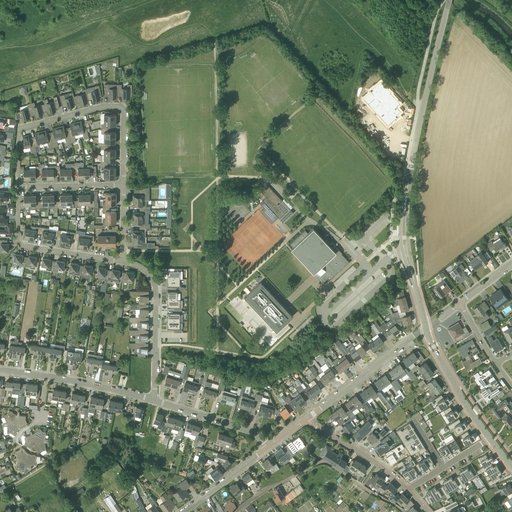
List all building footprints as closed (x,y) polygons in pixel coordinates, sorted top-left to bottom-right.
[(89,76),(96,75),(93,66),(87,67),(89,76)] [(371,95),(364,102),(388,129),(399,119),(398,117),(401,114),(396,109),(400,106),(390,95),(381,83),(369,93),(371,95)] [(111,99),(114,99),(114,98),(116,98),(116,96),(118,96),(118,84),(114,84),(114,88),(109,88),(108,88),(108,84),(105,84),(104,96),(109,96),(109,98),(111,98),(111,99)] [(122,98),(123,98),(124,98),(124,99),(128,99),(130,98),(129,96),(131,96),(132,84),(128,84),(128,89),(122,88),(122,89),(121,89),(121,84),(118,84),(118,96),(122,96),(122,98)] [(95,90),(95,91),(91,91),(89,88),(86,89),(89,100),(93,99),(93,101),(95,101),(99,100),(98,100),(100,99),(100,97),(102,97),(99,85),(94,86),(95,90)] [(82,105),(86,104),(85,103),(87,103),(87,101),(89,100),(86,89),(82,90),(83,94),(78,95),(74,96),(76,104),(80,103),(80,104),(82,104),(82,105)] [(67,108),(68,108),(69,107),(69,108),(73,107),(72,107),(74,106),(74,104),(76,104),(74,96),(73,92),(69,93),(70,97),(65,98),(64,94),(59,96),(62,107),(67,106),(67,108)] [(43,100),(44,104),(46,111),(48,111),(49,113),(50,112),(51,113),(54,112),(54,111),(56,111),(55,109),(60,108),(57,96),(53,97),(54,101),(53,102),(53,101),(48,103),(47,99),(43,100)] [(35,114),(36,116),(43,114),(42,112),(46,111),(44,104),(40,105),(35,106),(34,102),(30,103),(33,115),(35,114)] [(25,120),(28,119),(28,118),(30,118),(29,116),(33,115),(30,103),(27,104),(28,108),(27,108),(20,110),(20,111),(15,113),(15,119),(22,118),(23,120),(24,119),(25,120)] [(101,129),(108,129),(108,126),(116,126),(116,120),(104,120),(104,123),(101,124),(101,129)] [(75,123),(78,134),(82,133),(84,139),(89,138),(86,127),(85,125),(83,126),(82,125),(81,121),(75,123)] [(70,129),(68,130),(71,143),(76,141),(74,135),(78,134),(75,123),(69,124),(71,128),(70,129)] [(71,143),(68,130),(65,130),(64,130),(63,126),(58,127),(61,139),(65,138),(66,144),(71,143)] [(53,133),(50,134),(54,147),(58,146),(57,140),(61,139),(58,127),(52,129),(53,133)] [(107,132),(108,129),(101,129),(101,134),(104,134),(104,137),(116,138),(116,132),(107,132)] [(54,147),(50,134),(47,135),(46,130),(40,132),(43,143),(47,142),(49,149),(54,147)] [(35,138),(33,139),(32,139),(36,152),(41,151),(39,144),(43,143),(40,132),(34,134),(35,138)] [(36,152),(32,139),(30,139),(29,139),(28,135),(22,137),(24,143),(23,143),(20,143),(20,149),(22,149),(23,149),(25,148),(30,147),(31,153),(36,152)] [(101,146),(107,146),(107,143),(116,143),(116,138),(104,137),(104,143),(98,143),(98,146),(101,146)] [(107,149),(107,146),(101,146),(101,150),(104,150),(104,155),(115,155),(115,149),(107,149)] [(101,164),(107,164),(107,161),(115,161),(115,155),(104,155),(104,160),(101,160),(101,164)] [(80,178),(80,179),(84,179),(84,168),(80,168),(80,165),(78,166),(78,163),(74,163),(75,166),(75,172),(78,172),(78,178),(80,178)] [(38,166),(39,173),(42,173),(42,179),(44,179),(44,180),(48,180),(48,169),(44,169),(44,164),(38,164),(38,166)] [(107,167),(107,164),(101,164),(101,167),(104,167),(104,172),(115,173),(115,167),(107,167)] [(87,165),(87,168),(84,168),(84,179),(88,179),(88,178),(90,178),(90,172),(93,171),(93,165),(87,165)] [(36,173),(39,173),(38,166),(35,166),(35,169),(29,170),(30,180),(33,180),(33,179),(36,179),(36,173)] [(48,169),(48,180),(51,180),(51,179),(54,179),(54,172),(57,172),(57,166),(47,166),(48,169)] [(62,179),(66,179),(66,169),(60,169),(60,166),(57,166),(57,172),(60,172),(60,179),(62,179)] [(72,178),(72,172),(75,172),(75,166),(69,166),(69,169),(66,169),(66,179),(70,179),(72,178)] [(30,180),(29,170),(23,170),(23,167),(20,167),(20,173),(23,173),(24,180),(26,179),(26,180),(30,180)] [(267,184),(266,184),(262,188),(260,191),(266,198),(260,203),(260,204),(264,208),(265,210),(264,211),(272,220),(275,218),(276,220),(278,218),(279,219),(283,223),(293,213),(290,209),(282,200),(282,201),(267,184)] [(133,201),(143,201),(149,201),(149,200),(149,195),(146,195),(146,188),(140,190),(140,195),(133,195),(133,201)] [(39,202),(39,208),(48,208),(48,205),(48,194),(44,195),(42,195),(42,202),(39,202)] [(48,205),(54,205),(54,208),(57,208),(57,201),(54,202),(54,195),(52,195),(52,194),(48,194),(48,205)] [(63,205),(66,205),(66,194),(62,194),(62,195),(60,195),(60,201),(57,201),(57,208),(63,208),(63,205)] [(66,205),(67,205),(70,204),(70,207),(75,207),(75,201),(72,201),(72,195),(70,195),(70,194),(66,194),(66,205)] [(75,201),(75,207),(81,207),(81,204),(84,204),(84,194),(80,194),(78,194),(78,201),(75,201)] [(84,194),(84,204),(88,204),(88,207),(94,207),(94,202),(94,201),(90,201),(90,194),(88,194),(84,194)] [(30,205),(30,195),(26,195),(26,196),(24,196),(24,202),(20,202),(20,209),(24,209),(24,210),(30,210),(30,205)] [(30,195),(30,205),(36,205),(36,208),(39,208),(39,202),(36,202),(36,195),(34,195),(30,195)] [(116,205),(116,199),(106,199),(105,202),(103,203),(103,208),(109,208),(109,205),(115,205),(116,205)] [(143,201),(133,201),(133,206),(140,206),(140,210),(146,210),(146,206),(142,206),(143,201)] [(109,208),(103,208),(103,213),(105,214),(105,217),(116,217),(116,211),(115,211),(109,211),(109,208)] [(132,219),(142,219),(147,219),(147,213),(146,213),(146,210),(140,210),(140,213),(133,213),(132,219)] [(103,225),(103,226),(109,226),(109,223),(115,223),(116,223),(116,217),(105,217),(105,220),(103,221),(103,225)] [(142,219),(132,219),(132,224),(140,224),(140,228),(146,228),(146,225),(147,225),(147,219),(142,219)] [(25,228),(25,225),(20,224),(20,230),(24,231),(23,238),(29,239),(30,229),(25,228)] [(36,233),(39,233),(40,227),(37,227),(36,230),(30,229),(29,239),(35,240),(36,233)] [(41,241),(47,242),(48,232),(45,232),(45,228),(40,227),(39,233),(42,234),(41,241)] [(146,237),(146,228),(140,228),(140,231),(132,231),(132,237),(146,237)] [(342,253),(338,249),(332,242),(330,244),(327,240),(325,241),(321,237),(316,231),(314,230),(314,229),(313,228),(312,229),(308,233),(305,230),(302,233),(300,235),(290,244),(293,247),(291,248),(291,249),(291,250),(313,272),(318,278),(319,277),(320,276),(322,279),(323,278),(324,279),(327,277),(326,275),(328,274),(330,276),(332,278),(336,275),(339,271),(339,272),(340,271),(339,271),(343,268),(346,265),(347,265),(349,263),(347,260),(346,259),(342,255),(341,254),(342,253)] [(54,236),(57,236),(58,230),(52,229),(52,233),(48,232),(47,242),(53,243),(54,236)] [(59,244),(65,245),(66,235),(60,234),(61,231),(58,230),(57,236),(60,237),(59,244)] [(72,239),(75,239),(76,233),(70,232),(70,236),(66,235),(65,245),(71,246),(72,239)] [(77,247),(83,248),(84,238),(81,237),(81,234),(76,233),(75,239),(78,240),(77,247)] [(84,238),(83,248),(88,249),(90,242),(94,242),(94,236),(85,234),(84,238)] [(132,237),(132,243),(134,243),(139,243),(139,248),(147,248),(148,248),(148,245),(148,243),(147,243),(146,243),(146,237),(132,237)] [(502,249),(506,247),(501,238),(493,243),(492,241),(487,244),(491,250),(494,248),(496,251),(500,249),(500,248),(501,247),(502,249)] [(0,251),(1,251),(1,253),(6,253),(6,251),(8,252),(8,244),(7,243),(7,240),(0,239),(0,251)] [(488,261),(481,252),(477,255),(477,256),(471,261),(476,268),(483,262),(484,264),(488,261)] [(18,265),(24,266),(26,257),(23,256),(23,255),(15,254),(14,256),(13,256),(13,260),(14,260),(14,261),(19,262),(18,265)] [(29,257),(26,257),(24,266),(30,267),(30,264),(35,265),(37,257),(29,256),(29,257)] [(52,271),(53,261),(50,261),(51,259),(43,258),(41,266),(46,267),(46,270),(52,271)] [(64,262),(61,261),(57,260),(56,262),(53,261),(52,271),(63,273),(64,262)] [(74,271),(74,274),(80,275),(81,266),(78,265),(78,264),(70,263),(69,270),(74,271)] [(465,268),(461,264),(451,272),(452,272),(452,273),(451,273),(454,277),(455,277),(460,283),(463,280),(467,276),(462,270),(465,268)] [(84,266),(81,266),(80,275),(85,276),(86,273),(91,274),(92,266),(84,265),(84,266)] [(98,267),(97,275),(102,276),(101,279),(105,279),(104,283),(101,283),(100,291),(105,292),(107,280),(109,270),(106,270),(106,268),(98,267)] [(112,271),(109,270),(107,280),(118,282),(120,271),(112,269),(112,271)] [(126,273),(123,272),(121,282),(127,283),(127,282),(132,283),(133,280),(134,280),(135,276),(134,276),(134,273),(126,272),(126,273)] [(451,290),(444,280),(444,281),(436,287),(435,288),(441,296),(442,295),(443,296),(451,290)] [(244,297),(245,298),(246,300),(249,303),(250,303),(251,304),(251,305),(252,306),(253,306),(259,313),(265,320),(266,321),(268,323),(269,323),(269,324),(270,325),(274,329),(276,331),(276,332),(286,323),(291,318),(284,311),(286,309),(282,304),(280,306),(270,295),(272,294),(267,289),(265,290),(259,284),(244,297)] [(490,297),(498,308),(509,300),(504,294),(505,294),(504,293),(501,290),(496,294),(495,293),(490,297)] [(146,305),(146,304),(146,301),(149,301),(149,291),(130,291),(130,296),(140,296),(140,301),(139,301),(138,304),(146,305)] [(395,300),(397,305),(407,302),(403,291),(398,293),(400,297),(397,298),(395,300)] [(383,304),(384,305),(386,308),(387,309),(390,308),(393,307),(389,301),(388,300),(383,304)] [(397,305),(396,305),(397,309),(398,312),(399,312),(401,311),(405,310),(408,309),(407,302),(397,305)] [(483,320),(484,321),(490,316),(486,311),(487,310),(481,303),(474,309),(479,316),(478,317),(481,322),(483,320)] [(129,304),(129,309),(136,309),(139,309),(139,314),(138,314),(138,315),(138,317),(146,318),(146,317),(146,314),(148,314),(148,304),(146,304),(146,305),(138,304),(129,304)] [(399,324),(397,322),(392,317),(390,314),(388,316),(393,323),(388,327),(394,335),(399,331),(396,326),(399,324)] [(410,315),(407,316),(400,318),(399,315),(392,317),(397,322),(401,321),(402,325),(404,324),(411,322),(410,315)] [(148,317),(146,317),(146,318),(138,317),(136,317),(129,317),(129,322),(137,322),(137,327),(138,327),(138,330),(146,331),(146,330),(146,327),(148,327),(148,317)] [(491,326),(488,320),(480,325),(483,331),(491,326)] [(376,321),(373,323),(376,327),(380,332),(382,330),(376,321)] [(468,330),(466,327),(460,330),(457,323),(449,328),(453,334),(451,335),(454,339),(462,334),(464,337),(470,333),(468,330)] [(495,325),(484,332),(486,335),(497,329),(495,325)] [(387,326),(382,330),(388,339),(394,335),(388,327),(387,326)] [(511,328),(511,327),(503,331),(510,343),(509,343),(510,344),(511,344),(511,343),(511,342),(511,328)] [(148,330),(146,330),(146,331),(138,330),(129,330),(129,335),(135,335),(135,343),(138,343),(145,344),(145,343),(146,340),(148,340),(148,330)] [(359,343),(354,347),(361,356),(366,352),(360,344),(362,342),(358,337),(357,335),(357,334),(356,334),(354,336),(356,339),(359,343)] [(374,340),(378,347),(384,343),(379,336),(374,340)] [(490,342),(496,352),(503,348),(498,338),(493,341),(491,337),(488,339),(490,342)] [(12,352),(11,359),(15,360),(17,346),(18,339),(15,339),(14,341),(10,340),(8,351),(12,352)] [(467,352),(470,351),(468,347),(474,344),(472,339),(463,345),(457,348),(463,358),(465,357),(469,355),(467,352)] [(368,344),(373,351),(378,347),(374,340),(368,344)] [(39,342),(39,346),(36,360),(40,360),(41,353),(45,354),(47,347),(47,343),(39,342)] [(17,346),(15,360),(19,361),(20,353),(24,354),(25,352),(27,352),(29,343),(26,343),(25,347),(17,346)] [(145,343),(145,344),(138,343),(135,343),(129,343),(129,348),(135,348),(135,353),(138,353),(138,357),(145,357),(145,353),(148,353),(148,343),(145,343)] [(343,343),(341,344),(340,345),(347,353),(349,352),(356,360),(361,356),(354,347),(352,345),(347,349),(343,343)] [(34,352),(32,359),(36,360),(39,346),(31,344),(30,352),(34,352)] [(55,344),(54,348),(52,362),(56,363),(57,356),(61,357),(61,354),(64,354),(64,349),(65,346),(55,344)] [(344,356),(347,353),(340,345),(338,347),(337,348),(340,352),(341,351),(344,356)] [(54,348),(47,347),(45,354),(49,355),(48,362),(52,362),(54,348)] [(69,362),(68,369),(72,369),(75,351),(64,349),(64,354),(66,355),(65,361),(69,362)] [(462,362),(467,371),(473,368),(482,362),(480,358),(473,362),(470,357),(474,355),(479,352),(478,350),(472,353),(469,355),(465,357),(467,360),(462,362)] [(83,353),(80,352),(75,351),(72,369),(76,370),(77,363),(81,363),(82,357),(83,357),(83,353)] [(415,360),(418,358),(413,352),(408,356),(413,362),(413,363),(416,361),(415,360)] [(90,365),(88,372),(92,373),(95,358),(95,356),(95,355),(87,353),(86,364),(90,365)] [(95,356),(95,358),(92,373),(96,373),(97,366),(101,367),(102,363),(103,360),(102,360),(103,357),(95,356)] [(351,364),(345,356),(344,356),(339,359),(345,368),(351,364)] [(403,360),(407,366),(413,362),(408,356),(403,360)] [(328,357),(326,359),(327,360),(331,365),(333,364),(340,372),(345,368),(339,359),(337,358),(332,362),(328,357)] [(110,364),(102,363),(101,367),(101,370),(105,371),(103,378),(107,379),(110,364)] [(413,372),(419,367),(423,372),(429,368),(425,363),(419,367),(417,365),(411,370),(413,372)] [(118,366),(110,364),(107,379),(111,379),(112,372),(116,373),(118,366)] [(399,364),(394,368),(401,377),(402,377),(406,374),(412,381),(414,379),(408,372),(407,370),(405,372),(399,364)] [(187,366),(186,369),(183,378),(186,379),(183,389),(189,391),(192,381),(188,380),(188,377),(187,377),(190,367),(187,366)] [(309,369),(310,370),(311,372),(315,377),(318,375),(316,373),(317,372),(313,366),(309,369)] [(330,380),(335,376),(328,367),(323,371),(325,373),(330,380)] [(394,368),(389,372),(394,378),(394,377),(396,376),(399,379),(401,377),(394,368)] [(423,376),(422,376),(424,379),(427,378),(433,373),(429,368),(423,372),(424,374),(423,376)] [(487,385),(483,379),(491,373),(489,369),(480,375),(480,376),(477,372),(473,375),(476,378),(475,379),(481,389),(484,387),(487,385)] [(417,377),(413,372),(411,370),(408,372),(414,379),(417,377)] [(173,375),(167,373),(167,375),(164,384),(170,386),(173,375)] [(330,380),(325,373),(319,378),(324,384),(330,380)] [(180,378),(174,375),(173,375),(170,386),(177,388),(180,378)] [(385,375),(380,379),(386,387),(391,383),(396,391),(399,389),(397,386),(393,381),(391,382),(385,375)] [(218,385),(212,383),(211,386),(208,397),(215,399),(218,389),(220,390),(224,378),(221,378),(218,385)] [(429,390),(437,383),(434,378),(426,384),(424,382),(419,386),(421,389),(426,386),(429,390)] [(302,391),(304,390),(310,398),(316,394),(310,386),(309,385),(306,387),(302,383),(301,384),(298,379),(294,381),(296,384),(298,386),(302,391)] [(380,379),(375,382),(380,390),(379,392),(383,397),(386,402),(391,408),(393,406),(391,403),(389,400),(382,390),(386,387),(380,379)] [(310,386),(316,394),(321,390),(314,380),(310,382),(312,385),(310,386)] [(196,393),(199,383),(192,381),(189,391),(196,393)] [(20,383),(13,382),(12,394),(18,394),(17,404),(20,404),(21,399),(22,392),(22,389),(19,389),(20,383)] [(442,389),(437,383),(429,390),(433,395),(434,395),(442,389)] [(22,389),(22,392),(21,396),(21,399),(24,399),(25,396),(25,393),(31,394),(32,384),(26,384),(25,388),(22,388),(22,389)] [(38,385),(32,384),(31,394),(36,395),(36,397),(39,398),(40,390),(37,390),(38,385)] [(208,397),(211,386),(205,384),(205,385),(201,395),(208,397)] [(371,385),(366,389),(372,397),(376,394),(383,404),(386,402),(383,397),(379,392),(377,393),(371,385)] [(306,402),(299,393),(302,391),(298,386),(295,388),(297,391),(292,395),(294,397),(300,406),(306,402)] [(484,387),(481,389),(483,391),(480,393),(486,401),(492,398),(491,398),(500,392),(498,388),(489,394),(484,387)] [(233,405),(236,395),(239,395),(241,389),(238,388),(237,391),(236,390),(235,394),(230,392),(226,403),(233,405)] [(53,389),(51,398),(58,400),(60,391),(53,389)] [(370,411),(371,412),(372,412),(371,411),(373,409),(367,401),(372,397),(366,389),(360,393),(366,401),(364,403),(370,410),(370,411)] [(230,392),(223,390),(223,391),(220,401),(226,403),(230,392)] [(60,391),(58,400),(64,401),(66,392),(60,391)] [(77,404),(78,394),(72,393),(70,402),(73,403),(72,406),(76,407),(77,404)] [(85,396),(78,394),(77,404),(83,405),(85,396)] [(283,394),(281,396),(286,403),(288,402),(295,410),(300,406),(294,397),(291,399),(289,397),(287,399),(283,394)] [(398,402),(404,397),(401,394),(395,398),(398,402)] [(433,395),(425,401),(427,404),(436,397),(434,395),(433,395)] [(441,395),(430,401),(433,405),(437,402),(441,409),(446,406),(445,404),(450,402),(447,397),(444,399),(441,395)] [(278,398),(283,405),(284,405),(286,403),(281,396),(278,398)] [(365,410),(367,413),(370,411),(370,410),(364,403),(362,404),(356,396),(350,399),(357,408),(362,405),(365,410)] [(91,397),(88,408),(89,408),(88,412),(94,413),(95,409),(97,398),(91,397)] [(104,399),(97,398),(95,409),(101,410),(104,399)] [(247,401),(241,399),(239,406),(245,408),(247,401)] [(352,416),(354,414),(352,411),(357,408),(350,399),(345,403),(350,409),(351,410),(348,411),(352,416)] [(511,413),(511,412),(511,407),(511,408),(506,400),(492,410),(498,418),(504,414),(500,410),(506,406),(511,413)] [(109,401),(108,410),(114,411),(116,402),(109,401)] [(254,403),(247,401),(245,408),(252,410),(254,403)] [(116,402),(114,411),(121,412),(122,403),(116,402)] [(261,402),(257,412),(264,414),(266,406),(267,404),(267,405),(267,404),(261,402)] [(267,404),(266,406),(264,414),(271,416),(273,410),(276,416),(279,415),(278,413),(277,410),(275,407),(267,405),(267,404)] [(290,413),(284,405),(283,405),(277,410),(278,413),(280,412),(284,418),(290,413)] [(341,406),(336,410),(342,419),(347,415),(349,418),(352,416),(348,411),(347,410),(345,411),(341,406)] [(129,419),(130,422),(131,427),(135,429),(134,422),(135,422),(134,416),(141,418),(143,408),(136,407),(133,416),(131,416),(131,419),(129,419)] [(450,407),(443,411),(450,421),(455,418),(454,417),(458,414),(456,409),(453,411),(450,407)] [(152,412),(146,410),(143,422),(142,422),(140,430),(144,431),(146,423),(149,424),(152,412)] [(336,410),(331,414),(335,420),(338,423),(340,426),(345,422),(342,419),(336,410)] [(14,422),(17,415),(9,411),(7,414),(6,414),(3,416),(6,422),(3,423),(4,425),(14,422)] [(18,412),(17,415),(14,422),(20,428),(27,423),(26,420),(26,419),(26,416),(19,416),(19,412),(18,412)] [(163,425),(164,422),(164,421),(161,420),(163,415),(157,413),(153,422),(158,424),(157,428),(161,429),(163,425)] [(508,415),(502,419),(509,428),(511,426),(511,419),(511,420),(508,415)] [(168,416),(166,424),(173,426),(175,419),(168,416)] [(180,437),(182,430),(183,428),(180,427),(182,421),(175,419),(173,426),(172,429),(178,431),(176,436),(175,440),(179,441),(180,437)] [(379,423),(376,419),(371,423),(368,420),(360,428),(358,426),(354,429),(354,430),(355,429),(356,431),(353,434),(358,440),(370,428),(371,428),(373,430),(379,423)] [(459,419),(448,426),(450,429),(455,427),(459,433),(464,430),(463,429),(467,426),(465,422),(462,423),(459,419)] [(20,428),(14,422),(4,425),(4,426),(7,426),(7,433),(11,433),(12,434),(14,435),(20,428)] [(185,431),(182,430),(180,437),(183,438),(185,432),(191,434),(194,425),(188,423),(185,431)] [(352,428),(348,423),(342,427),(346,432),(352,428)] [(400,429),(396,431),(399,436),(408,431),(412,428),(409,423),(405,426),(406,429),(402,431),(401,431),(400,429)] [(195,436),(194,440),(194,441),(195,441),(193,446),(196,447),(198,442),(200,436),(198,435),(200,427),(194,425),(191,434),(195,436)] [(42,431),(40,428),(33,435),(37,441),(48,441),(48,439),(45,439),(46,432),(43,431),(42,431)] [(372,433),(367,438),(372,443),(375,440),(376,441),(378,439),(381,436),(383,437),(388,432),(384,428),(379,433),(376,430),(372,433)] [(408,431),(399,436),(402,441),(406,438),(405,436),(405,435),(409,433),(411,435),(415,432),(412,428),(408,431)] [(468,431),(461,435),(468,446),(473,443),(472,441),(476,438),(473,434),(470,436),(468,431)] [(25,442),(24,445),(33,448),(37,441),(33,435),(31,432),(30,432),(31,435),(24,437),(25,441),(25,442)] [(406,438),(402,441),(405,446),(413,440),(418,437),(415,432),(411,435),(412,438),(408,440),(407,440),(406,438)] [(215,443),(222,446),(226,435),(219,433),(215,443)] [(232,441),(233,437),(226,435),(222,446),(233,449),(235,442),(232,441)] [(382,444),(374,449),(378,455),(390,447),(387,442),(390,439),(388,435),(380,441),(382,444)] [(196,447),(197,447),(201,448),(205,437),(200,436),(198,442),(196,447)] [(285,447),(288,451),(292,457),(296,453),(294,451),(297,450),(301,447),(299,445),(303,442),(299,436),(292,442),(291,441),(287,444),(287,445),(285,447)] [(413,440),(405,446),(408,450),(412,448),(411,446),(411,445),(415,442),(416,445),(421,442),(418,437),(413,440)] [(454,438),(445,443),(446,445),(447,445),(451,452),(455,449),(456,452),(461,450),(454,438)] [(48,441),(37,441),(33,448),(40,454),(42,451),(43,451),(46,450),(44,444),(48,443),(48,441)] [(412,448),(408,450),(411,455),(418,450),(424,447),(421,442),(416,445),(418,447),(414,450),(413,450),(412,448)] [(341,470),(346,462),(341,458),(343,454),(339,452),(338,454),(331,450),(332,449),(326,445),(320,456),(336,466),(335,466),(341,470)] [(446,445),(438,450),(442,457),(446,454),(448,457),(453,455),(451,452),(447,445),(446,445)] [(397,446),(386,453),(389,458),(390,457),(391,458),(389,459),(392,463),(398,459),(397,458),(401,455),(399,452),(400,451),(397,446)] [(25,460),(28,454),(21,448),(19,450),(18,451),(15,451),(17,458),(13,459),(13,461),(17,460),(25,460)] [(289,459),(292,457),(288,451),(285,453),(281,448),(274,453),(278,458),(281,462),(288,458),(289,459)] [(228,456),(217,453),(216,457),(221,458),(219,461),(228,468),(232,463),(227,459),(228,456)] [(37,456),(28,454),(25,460),(30,470),(32,469),(31,466),(37,464),(36,461),(36,460),(37,456)] [(486,454),(479,458),(480,459),(485,466),(491,462),(494,461),(492,456),(488,458),(487,456),(486,454)] [(429,456),(424,460),(429,469),(434,467),(432,463),(433,463),(429,456)] [(267,469),(271,474),(279,469),(279,468),(276,464),(273,465),(268,458),(262,462),(267,469)] [(30,470),(25,460),(17,460),(15,469),(18,470),(19,471),(22,473),(27,468),(29,471),(30,470)] [(349,469),(354,473),(361,464),(355,460),(354,461),(352,460),(349,466),(346,464),(342,470),(347,473),(349,469)] [(412,466),(407,470),(413,479),(416,478),(417,477),(416,473),(419,471),(415,464),(416,464),(413,460),(409,462),(412,466)] [(416,464),(415,464),(419,471),(423,469),(425,472),(429,469),(424,460),(416,464)] [(485,467),(480,470),(483,473),(487,470),(490,474),(499,468),(497,464),(493,466),(491,462),(485,466),(485,467)] [(361,464),(356,471),(360,474),(359,476),(356,480),(357,480),(358,481),(359,482),(361,483),(361,482),(365,477),(363,476),(362,475),(366,469),(364,468),(365,466),(361,464)] [(216,480),(223,474),(218,467),(210,473),(208,475),(211,479),(213,477),(216,480)] [(467,467),(463,469),(469,479),(470,481),(475,478),(477,480),(480,478),(473,467),(469,470),(467,467)] [(493,479),(488,482),(490,485),(495,482),(495,483),(501,479),(499,474),(502,473),(499,468),(490,474),(493,479)] [(461,475),(457,477),(461,484),(464,488),(467,486),(464,482),(469,479),(463,469),(459,472),(461,475)] [(407,470),(402,473),(406,479),(407,479),(409,482),(413,479),(407,470)] [(242,477),(246,483),(248,485),(254,481),(252,478),(253,478),(249,473),(242,477)] [(371,475),(366,483),(368,485),(369,484),(371,482),(375,484),(380,476),(376,474),(374,476),(371,475)] [(373,486),(373,487),(377,489),(380,491),(384,484),(381,482),(384,479),(380,476),(375,484),(373,486)] [(451,477),(447,479),(453,489),(461,484),(457,477),(453,480),(451,477)] [(445,485),(441,487),(445,494),(448,498),(451,496),(448,492),(453,489),(447,479),(443,482),(445,485)] [(182,497),(183,499),(189,494),(185,489),(190,486),(186,480),(181,484),(180,483),(178,485),(180,488),(173,493),(178,500),(182,497)] [(242,492),(243,493),(246,490),(242,484),(239,486),(236,483),(234,485),(233,484),(229,487),(237,497),(240,495),(240,494),(242,492)] [(387,493),(394,486),(390,483),(387,486),(384,484),(380,491),(382,492),(384,490),(387,493)] [(286,495),(283,496),(279,488),(273,490),(277,497),(274,499),(277,504),(285,500),(287,503),(304,490),(300,484),(286,495)] [(503,496),(506,494),(511,489),(511,488),(509,484),(506,486),(506,485),(501,489),(502,491),(500,492),(503,496)] [(390,496),(388,498),(390,500),(395,495),(393,493),(397,489),(394,486),(387,493),(390,496)] [(435,487),(430,490),(436,499),(445,494),(441,487),(437,490),(435,487)] [(82,488),(75,492),(77,496),(85,492),(82,488)] [(429,495),(425,497),(429,504),(436,499),(430,490),(427,492),(429,495)] [(169,509),(174,505),(166,493),(161,497),(164,502),(160,505),(164,511),(165,511),(169,509)] [(394,503),(396,501),(401,507),(408,499),(403,493),(400,496),(397,494),(395,495),(390,500),(394,503)] [(104,498),(111,511),(119,511),(121,511),(110,494),(104,498)] [(158,505),(154,500),(150,496),(147,499),(152,506),(147,510),(148,511),(158,511),(155,507),(158,505)] [(508,496),(502,500),(504,503),(507,500),(511,506),(511,505),(511,496),(509,499),(508,496)] [(146,511),(143,506),(139,498),(136,501),(140,508),(135,511),(136,511),(146,511)] [(410,500),(403,509),(405,511),(410,511),(411,511),(418,511),(415,508),(416,507),(410,500)] [(450,504),(444,507),(446,511),(452,508),(458,505),(456,501),(450,504)] [(233,511),(236,509),(235,509),(229,503),(227,506),(225,504),(222,508),(220,507),(215,510),(214,507),(209,510),(210,511),(233,511)]
